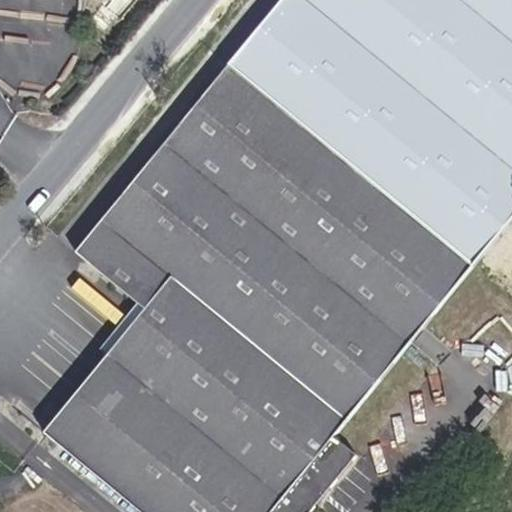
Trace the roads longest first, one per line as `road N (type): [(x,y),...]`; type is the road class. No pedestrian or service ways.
road 1 (unclassified): [(199,0),(0,235)]
road 2 (unknown): [(0,378),(103,511)]
road 3 (unknown): [(392,511),(479,403)]
